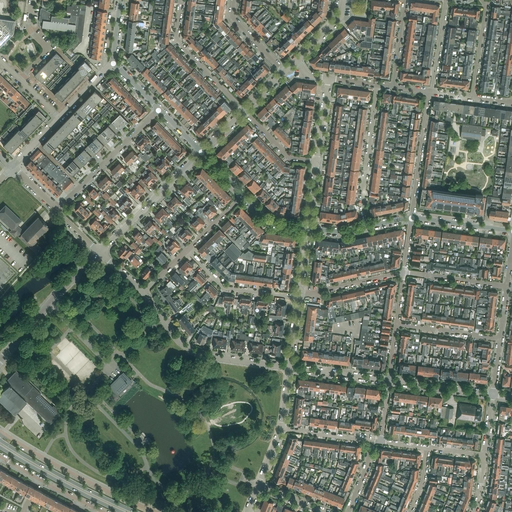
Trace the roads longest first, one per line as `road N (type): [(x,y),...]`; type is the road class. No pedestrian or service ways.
road 1 (residential): [(289,367),(190,350),(143,292)]
road 2 (residential): [(155,511),(7,436)]
road 3 (primary): [(135,511),(0,439)]
road 4 (residential): [(0,361),(99,252)]
road 5 (residential): [(56,210),(159,109)]
road 6 (residential): [(367,226),(361,201),(377,84)]
road 7 (residential): [(99,252),(201,152)]
road 8 (residential): [(244,110),(175,40),(181,0)]
road 9 (primary): [(0,447),(120,511)]
road 10 (residential): [(298,295),(224,287),(187,249)]
road 11 (residential): [(411,217),(428,91)]
